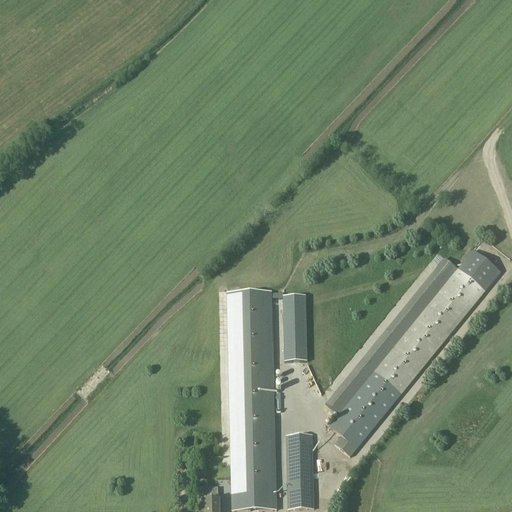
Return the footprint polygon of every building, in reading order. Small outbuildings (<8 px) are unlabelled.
[(333,423),(328,429),(340,439),(339,440),(338,440),(335,444),(336,444),(334,446),(349,459),(356,451),(367,438),(379,423),(390,410),(403,393),(421,371),(443,344),(458,327),(470,311),(476,304),(485,293),(501,274),(473,252),(459,271),(458,270),(458,271),(457,271),(434,300),(433,300),(433,301),(424,312),(423,313),(422,314),(421,315),(421,316),(400,341),(386,358),(375,371),(367,382),(343,410),(341,414),(337,418),(335,420),(333,423)] [(271,294),(227,295),(232,511),(258,511),(276,511),(271,294)] [(284,298),(283,298),(284,364),(307,363),(305,298),(284,298)] [(222,386),(221,378),(211,378),(211,387),(222,386)] [(287,511),(314,511),(313,437),(286,437),(287,511)] [(198,472),(204,470),(202,461),(195,463),(198,472)] [(217,501),(216,489),(208,490),(209,502),(204,502),(204,511),(218,511),(218,501),(217,501)]
